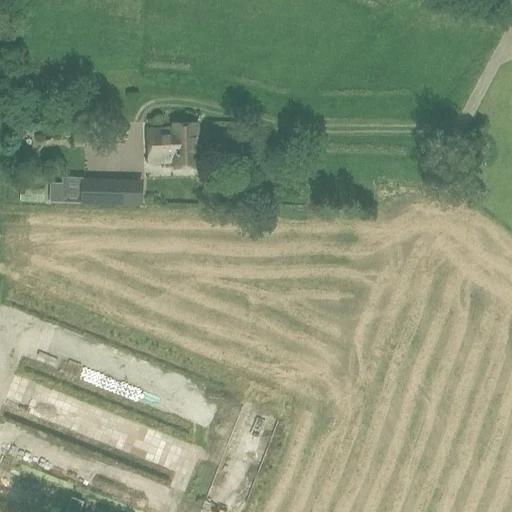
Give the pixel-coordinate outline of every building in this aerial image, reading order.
[(175,168),(200,167),(199,123),(174,123),(174,127),(148,128),(149,162),(175,161),(175,168)] [(99,201),(96,177),(78,180),(81,203),(99,201)] [(99,181),(99,197),(131,196),(130,180),(99,181)] [(50,205),(49,196),(29,198),(30,206),(50,205)] [(23,390),(15,418),(133,452),(168,462),(177,434),(23,390)]
